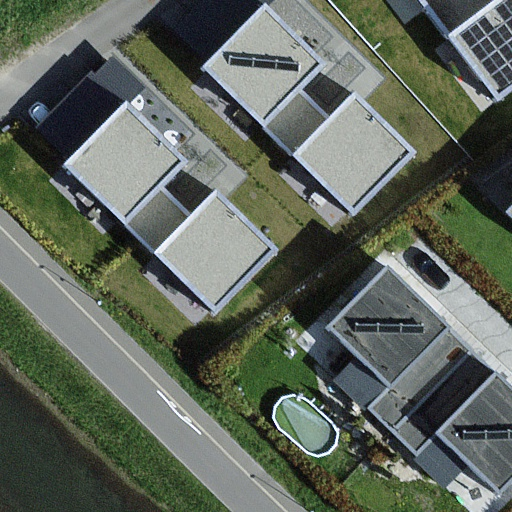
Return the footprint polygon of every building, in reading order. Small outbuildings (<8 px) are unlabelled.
[(425,0),(452,36),(500,0),(425,0)] [(511,87),(511,0),(500,0),(452,36),(498,97),(511,87)] [(206,69),(264,125),(300,89),(322,66),(265,10),(206,69)] [(295,155),(330,119),(300,89),(264,125),(295,155)] [(412,151),(355,94),(330,119),(295,155),(352,212),(412,151)] [(68,164),(126,222),(161,186),(184,163),(125,106),(68,164)] [(158,254),(194,218),(161,186),(126,222),(158,254)] [(274,249),(218,194),(194,218),(158,254),(215,309),(274,249)] [(389,269),(332,327),(391,385),(370,406),(394,429),(472,350),(448,327),(389,269)] [(498,489),(511,474),(511,390),(496,374),(472,350),(394,429),(418,453),(439,431),(498,489)]
